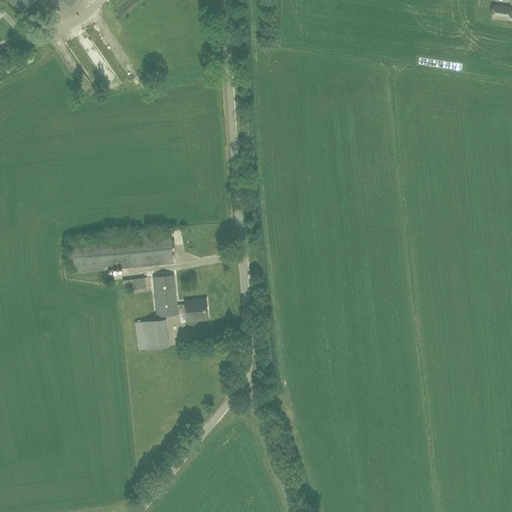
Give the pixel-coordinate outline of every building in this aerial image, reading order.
[(11,0),(22,12),(35,0),(11,0)] [(509,20),(510,10),(507,9),(507,7),(493,6),(492,17),(509,20)] [(80,41),(87,48),(91,45),(84,37),(80,41)] [(177,305),(174,275),(153,277),(157,316),(178,315),(178,314),(186,313),(187,321),(208,319),(206,300),(185,302),(185,305),(177,305)] [(124,291),(146,288),(145,278),(123,281),(124,291)] [(138,350),(170,347),(166,319),(135,322),(138,350)]
